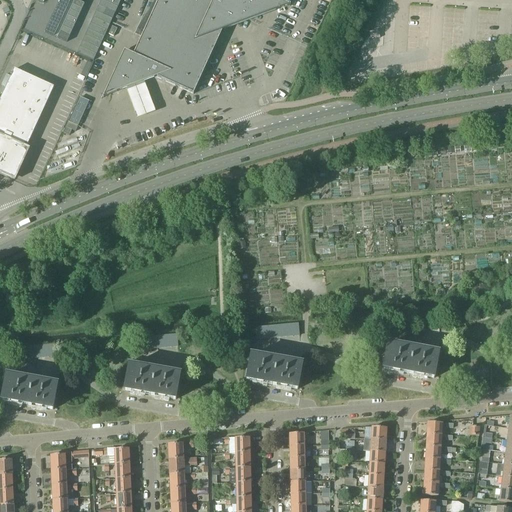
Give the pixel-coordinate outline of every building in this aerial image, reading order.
[(67,43),(84,4),(81,3),(82,0),(59,0),(45,32),(67,43)] [(115,13),(117,8),(101,0),(98,6),(115,13)] [(158,0),(133,55),(124,51),(103,98),(156,77),(193,94),(222,31),(289,6),(276,0),(158,0)] [(96,12),(112,19),(115,13),(98,6),(96,12)] [(93,18),(109,25),(112,19),(96,12),(93,18)] [(109,25),(93,18),(90,24),(107,31),(109,25)] [(88,30),(104,37),(107,31),(90,24),(88,30)] [(113,37),(117,29),(112,27),(108,34),(113,37)] [(85,36),(101,43),(104,37),(88,30),(85,36)] [(99,49),(101,43),(85,36),(82,41),(99,49)] [(99,49),(82,41),(80,47),(96,55),(99,49)] [(96,55),(80,47),(77,53),(93,61),(96,55)] [(380,55),(372,55),(371,65),(379,65),(380,55)] [(14,69),(0,99),(0,173),(12,179),(15,181),(29,149),(26,148),(54,87),(14,69)] [(144,85),(126,92),(136,120),(155,113),(144,85)] [(400,372),(408,374),(413,349),(387,344),(382,369),(393,371),(392,373),(399,374),(400,372)] [(413,349),(408,374),(417,375),(416,378),(423,379),(423,376),(434,378),(439,354),(413,349)] [(263,383),(272,385),(276,361),(250,356),(246,380),(256,382),(256,385),(263,386),(263,383)] [(276,361),(272,385),(280,386),(280,389),(286,390),(287,388),(298,390),(302,365),(276,361)] [(141,394),(150,395),(154,371),(128,366),(124,391),(135,393),(134,395),(141,396),(141,394)] [(154,371),(150,395),(159,397),(158,399),(165,400),(165,398),(176,400),(180,376),(154,371)] [(18,404),(27,405),(32,381),(6,376),(1,401),(12,402),(11,405),(18,406),(18,404)] [(32,381),(27,405),(36,407),(35,409),(42,411),(42,408),(53,410),(58,386),(32,381)] [(427,423),(427,436),(442,436),(442,424),(428,423),(427,423)] [(470,426),(470,427),(470,434),(478,435),(478,426),(470,426)] [(372,428),(371,440),(386,441),(387,429),(386,429),(372,428)] [(328,431),(321,432),(321,446),(329,446),(328,431)] [(304,434),(289,435),(289,447),(304,447),(304,434)] [(427,436),(426,448),(441,448),(442,436),(427,436)] [(236,439),(235,439),(236,445),(236,454),(250,454),(249,438),(236,439)] [(364,440),(363,452),(370,452),(385,453),(386,441),(371,440),(364,440)] [(182,444),(168,445),(169,460),(183,460),(182,444)] [(319,459),(329,458),(329,446),(321,446),(321,451),(318,451),(319,459)] [(304,447),(289,447),(290,459),(305,459),(304,447)] [(426,448),(425,459),(440,460),(441,448),(426,448)] [(115,449),(104,450),(104,456),(108,456),(115,455),(115,465),(129,465),(129,449),(115,450),(115,449)] [(490,451),(483,450),(481,450),(480,462),(482,462),(481,463),(489,464),(490,451)] [(346,451),(346,462),(350,463),(351,456),(354,456),(354,451),(346,451)] [(64,455),(51,456),(52,471),(66,471),(72,470),(72,459),(89,458),(89,452),(88,452),(86,452),(64,454),(64,455)] [(370,452),(370,464),(385,465),(385,453),(370,452)] [(250,454),(236,454),(236,469),(250,469),(250,454)] [(321,467),(321,470),(329,470),(329,458),(319,459),(319,467),(321,467)] [(183,460),(169,460),(170,475),(184,475),(184,466),(197,465),(197,459),(183,460)] [(305,459),(290,459),(290,471),(305,471),(305,459)] [(425,459),(424,471),(439,472),(440,460),(425,459)] [(0,476),(12,476),(11,461),(0,461),(0,476)] [(370,464),(369,476),(384,477),(385,465),(370,464)] [(129,465),(115,465),(116,480),(130,480),(129,465)] [(498,465),(496,476),(502,477),(511,478),(511,466),(504,465),(498,465)] [(250,469),(236,469),(236,484),(250,484),(250,469)] [(329,481),(329,470),(321,470),(321,474),(319,474),(319,482),(329,481)] [(66,471),(52,471),(52,486),(66,486),(66,471)] [(305,471),(290,471),(290,483),(305,483),(305,471)] [(424,471),(424,483),(439,484),(439,472),(424,471)] [(184,475),(170,475),(171,490),(185,490),(184,475)] [(353,475),(345,475),(344,487),(352,487),(356,487),(356,480),(354,479),(352,479),(353,475)] [(12,476),(0,476),(0,491),(13,491),(12,476)] [(369,476),(368,488),(383,489),(384,477),(369,476)] [(511,478),(502,477),(501,489),(511,490),(511,478)] [(130,480),(116,480),(117,495),(131,495),(130,480)] [(305,483),(290,483),(291,495),(306,495),(305,483)] [(424,483),(423,496),(438,497),(439,484),(424,483)] [(250,484),(236,484),(237,499),(251,499),(250,484)] [(66,486),(52,486),(53,501),(67,501),(66,486)] [(368,488),(367,500),(382,501),(383,489),(368,488)] [(511,490),(501,489),(499,502),(511,503),(511,490)] [(185,490),(171,490),(171,505),(185,505),(185,490)] [(13,491),(0,491),(0,506),(13,506),(13,491)] [(131,495),(117,495),(117,510),(131,510),(131,495)] [(306,495),(291,495),(291,507),(306,507),(306,495)] [(237,499),(226,499),(226,505),(237,505),(237,511),(251,511),(251,499),(237,499)] [(67,501),(53,501),(53,511),(67,511),(67,507),(78,506),(78,500),(67,501)] [(367,500),(367,511),(366,511),(381,511),(382,501),(367,500)] [(421,501),(420,511),(435,511),(435,507),(440,507),(440,506),(446,506),(446,502),(435,502),(421,501)] [(463,511),(463,506),(458,503),(452,502),(451,511),(463,511)]
